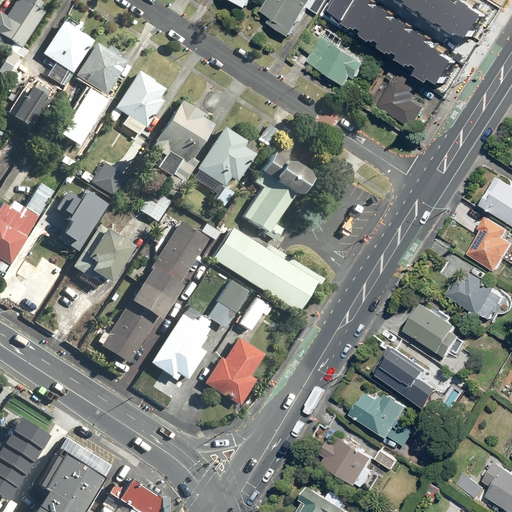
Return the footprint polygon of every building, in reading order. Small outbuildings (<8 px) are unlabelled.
[(36,0),(22,0),(21,0),(15,0),(5,17),(0,13),(0,45),(10,51),(0,66),(0,74),(5,78),(19,57),(14,54),(18,48),(20,49),(42,14),(36,10),(41,3),(36,0)] [(231,0),(247,10),(253,0),(231,0)] [(268,24),(291,38),(315,0),(270,0),(262,13),(271,19),(268,24)] [(426,79),(435,85),(450,61),(439,54),(440,52),(423,42),(426,37),(412,28),(409,32),(403,28),(406,24),(393,16),(391,20),(385,16),(387,12),(376,5),(373,8),(367,4),(370,1),(368,0),(332,0),(325,12),(341,21),(339,23),(349,29),(350,28),(353,30),(354,27),(359,30),(357,34),(359,34),(358,35),(367,41),(367,40),(371,42),(373,40),(377,43),(375,46),(376,47),(376,48),(385,53),(386,52),(389,54),(391,52),(396,55),(393,59),(404,66),(405,64),(409,67),(410,64),(415,68),(411,74),(424,83),(426,79)] [(401,0),(404,1),(402,3),(416,12),(417,10),(423,14),(421,16),(434,25),(436,22),(441,26),(440,28),(451,35),(453,32),(463,39),(479,15),(458,1),(455,4),(449,0),(401,0)] [(53,64),(45,76),(61,86),(69,73),(70,74),(71,73),(91,41),(60,22),(40,54),(39,54),(53,64)] [(325,37),(309,62),(349,88),(355,79),(358,81),(369,65),(325,37)] [(116,51),(108,46),(105,51),(95,44),(94,43),(64,90),(74,96),(77,91),(86,97),(90,92),(100,98),(102,94),(104,95),(125,63),(113,55),(116,51)] [(136,71),(112,109),(144,129),(161,102),(157,99),(163,90),(151,83),(152,81),(136,71)] [(402,72),(379,107),(413,129),(426,108),(414,100),(417,96),(413,93),(419,83),(402,72)] [(28,85),(4,121),(27,136),(55,93),(35,80),(30,87),(28,85)] [(164,156),(157,168),(170,176),(161,190),(171,196),(180,182),(183,184),(197,162),(190,158),(211,125),(199,117),(201,115),(179,101),(149,147),(164,156)] [(102,115),(93,109),(81,127),(91,133),(102,115)] [(277,131),(267,125),(257,140),(268,147),(277,131)] [(191,179),(215,195),(211,201),(222,208),(231,193),(228,191),(252,155),(241,147),(244,142),(221,128),(194,169),(196,171),(191,179)] [(283,161),(272,152),(251,181),(260,187),(241,215),(264,229),(261,234),(272,241),(281,228),(272,223),(292,194),(297,197),(311,173),(286,157),(283,161)] [(104,163),(91,182),(111,196),(124,178),(104,163)] [(93,176),(84,170),(77,179),(87,185),(93,176)] [(490,192),(481,205),(511,224),(511,184),(498,176),(488,191),(490,192)] [(61,210),(75,189),(66,183),(44,215),(61,226),(68,216),(61,210)] [(0,275),(0,276),(6,267),(7,268),(25,239),(23,238),(25,235),(51,193),(38,185),(23,209),(12,202),(8,209),(0,204),(0,275)] [(149,190),(137,211),(157,222),(168,202),(149,190)] [(96,217),(81,208),(73,221),(88,230),(96,217)] [(483,230),(469,254),(496,271),(511,246),(511,241),(505,237),(510,230),(489,217),(481,229),(483,230)] [(207,240),(178,222),(100,346),(129,364),(207,240)] [(219,232),(205,224),(200,233),(214,241),(219,232)] [(89,278),(103,287),(104,284),(106,285),(130,247),(97,226),(70,267),(88,279),(89,278)] [(264,248),(230,227),(209,258),(293,313),(312,284),(315,286),(320,279),(266,245),(264,248)] [(76,249),(46,230),(19,270),(48,290),(76,249)] [(464,268),(447,295),(480,315),(480,314),(487,318),(487,317),(491,320),(496,312),(499,313),(504,304),(502,303),(505,297),(497,292),(497,291),(496,290),(497,288),(464,268)] [(246,291),(229,281),(206,318),(223,329),(246,291)] [(237,323),(249,330),(259,314),(264,317),(270,308),(253,297),(237,323)] [(424,303),(406,330),(447,357),(461,336),(454,331),(458,326),(424,303)] [(286,314),(275,306),(269,314),(281,322),(286,314)] [(199,317),(196,322),(192,319),(190,321),(180,314),(148,363),(175,380),(178,376),(185,381),(203,352),(197,348),(208,330),(205,328),(208,323),(199,317)] [(476,327),(468,322),(461,331),(469,337),(476,327)] [(220,358),(203,383),(236,405),(253,380),(248,377),(262,355),(236,339),(223,360),(220,358)] [(378,373),(377,375),(411,398),(411,397),(421,403),(431,389),(421,383),(430,370),(395,347),(395,348),(392,346),(375,371),(378,373)] [(388,438),(390,436),(405,446),(416,430),(405,423),(405,422),(401,419),(409,407),(387,394),(385,398),(381,395),(380,397),(376,394),(374,397),(367,392),(362,401),(360,400),(353,410),(354,411),(352,415),(388,438)] [(34,445),(42,432),(16,415),(7,428),(34,445)] [(0,441),(26,458),(34,445),(7,428),(0,440),(0,441)] [(77,511),(110,462),(65,434),(34,483),(41,487),(24,511),(77,511)] [(331,439),(322,454),(327,457),(323,464),(363,489),(373,472),(367,469),(374,457),(340,436),(336,443),(331,439)] [(0,459),(18,471),(26,458),(0,441),(0,459)] [(400,454),(385,445),(376,460),(391,469),(400,454)] [(0,477),(10,484),(18,471),(0,459),(0,477)] [(511,471),(497,461),(484,481),(493,486),(487,496),(511,511),(511,471)] [(464,473),(456,484),(477,498),(484,488),(464,473)] [(0,496),(2,497),(10,484),(0,477),(0,496)] [(128,507),(136,511),(159,511),(159,496),(129,478),(121,490),(111,484),(106,492),(128,507)] [(444,488),(435,483),(428,496),(437,501),(444,488)] [(304,501),(298,511),(349,511),(343,508),(348,500),(333,490),(328,498),(309,486),(301,499),(304,501)]
